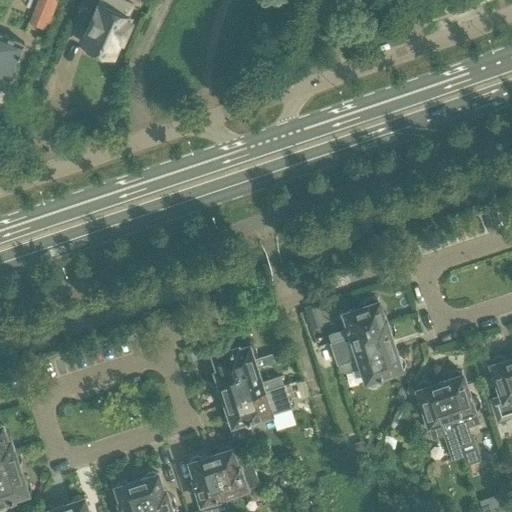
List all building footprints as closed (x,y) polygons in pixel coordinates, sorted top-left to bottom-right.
[(42,27),(52,0),(39,0),(30,23),(42,27)] [(105,0),(102,7),(98,5),(88,0),(80,0),(70,24),(91,34),(86,45),(90,47),(88,52),(103,58),(105,53),(109,55),(117,38),(122,40),(130,22),(125,20),(132,5),(119,0),(105,0)] [(0,84),(4,86),(4,87),(6,88),(7,85),(6,85),(24,43),(0,32),(0,84)] [(346,327),(347,327),(328,333),(331,342),(350,336),(386,323),(378,300),(377,298),(371,296),(367,298),(363,303),(363,305),(342,312),(342,314),(340,315),(339,319),(340,324),(345,327),(346,327)] [(350,336),(354,350),(336,357),(338,364),(394,346),(391,337),(393,336),(395,330),(393,326),(388,322),(386,323),(350,336)] [(213,354),(218,370),(215,371),(218,380),(256,368),(275,362),(273,353),(255,359),(257,352),(256,347),(251,344),(238,348),(238,346),(226,350),(221,348),(216,350),(213,354)] [(360,367),(365,381),(368,385),(372,387),(376,385),(379,382),(379,377),(402,369),(401,368),(403,367),(405,362),(403,357),(399,354),(397,354),(394,346),(338,364),(341,374),(360,367)] [(500,395),(488,398),(497,423),(511,417),(511,356),(504,359),(503,357),(498,356),(493,357),(490,361),(490,363),(490,364),(494,376),(492,377),(491,377),(490,379),(490,381),(490,384),(492,386),(494,387),(496,387),(497,387),(500,395)] [(216,392),(221,396),(223,395),(225,402),(282,383),(280,376),(261,382),(256,368),(218,380),(219,382),(216,382),(215,388),(216,392)] [(439,381),(455,431),(456,431),(460,443),(461,443),(474,439),(470,427),(479,424),(474,408),(478,406),(479,404),(479,402),(479,400),(478,398),(476,397),(475,396),(471,397),(462,373),(461,371),(456,370),(451,371),(448,375),(449,377),(439,381)] [(428,427),(432,439),(443,435),(452,460),(465,456),(461,443),(460,443),(456,431),(455,431),(439,381),(429,384),(428,382),(424,381),(419,382),(416,386),(417,388),(415,388),(420,402),(417,403),(416,406),(417,410),(420,412),(423,411),(428,427)] [(226,411),(224,417),(225,421),(230,425),(247,419),(247,421),(252,419),(253,421),(259,423),(263,422),(267,417),(266,415),(271,414),(271,412),(290,406),(282,383),(225,402),(228,411),(226,411)] [(0,453),(13,449),(10,440),(7,441),(2,425),(0,423),(0,453)] [(222,447),(218,452),(210,455),(228,509),(241,505),(236,491),(259,483),(252,460),(242,456),(235,458),(232,448),(226,446),(222,447)] [(0,477),(21,471),(18,464),(20,463),(22,458),(21,453),(16,450),(14,451),(13,449),(0,453),(0,477)] [(197,498),(199,497),(201,503),(204,511),(220,511),(228,509),(210,455),(203,457),(197,455),(193,457),(190,462),(195,479),(193,479),(195,484),(193,485),(191,490),(193,495),(197,498)] [(0,509),(1,509),(5,508),(9,503),(8,501),(13,499),(13,498),(30,492),(31,487),(30,482),(25,479),(23,479),(21,471),(0,477),(0,509)] [(148,472),(144,477),(136,479),(147,511),(175,511),(173,511),(172,511),(171,507),(173,507),(175,501),(173,497),(169,493),(167,494),(165,489),(163,490),(158,472),(152,471),(148,472)] [(147,511),(136,479),(129,482),(123,480),(119,481),(115,486),(121,504),(120,504),(121,509),(117,510),(118,511),(147,511)] [(511,495),(510,489),(479,500),(483,511),(493,511),(511,505),(511,495)] [(88,511),(84,497),(78,496),(74,497),(70,502),(61,505),(63,511),(88,511)]
